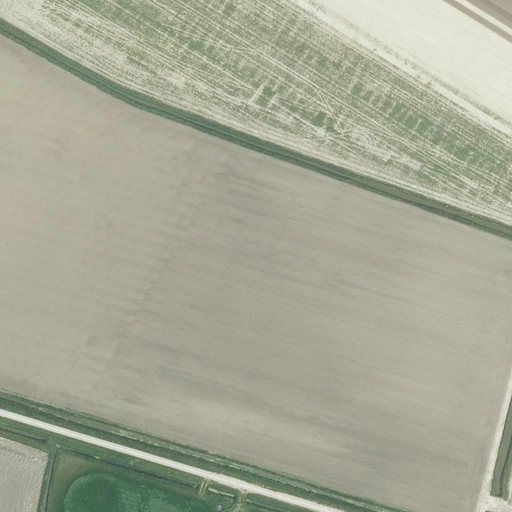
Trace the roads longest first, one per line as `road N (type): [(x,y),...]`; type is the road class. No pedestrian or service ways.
road 1 (unclassified): [(328,511),(0,413)]
road 2 (track): [(480,511),(511,383)]
